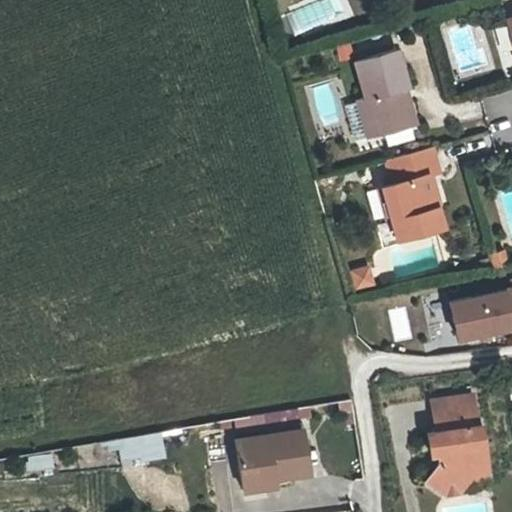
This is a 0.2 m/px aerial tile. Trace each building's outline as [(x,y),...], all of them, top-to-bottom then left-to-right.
[(375,130),(379,145),(417,134),(412,111),(406,109),(403,99),(410,97),(399,62),(359,72),(369,110),(362,111),(366,132),(375,130)] [(370,147),(379,145),(375,130),(366,132),(370,147)] [(397,225),(403,249),(439,240),(450,238),(438,183),(446,181),(440,154),(393,167),(398,193),(389,195),(374,199),(381,229),(397,225)] [(511,271),(506,255),(490,259),(494,275),(511,271)] [(358,279),(362,296),(378,292),(374,276),(358,279)] [(511,286),(450,300),(459,342),(511,330),(511,286)] [(282,413),(285,436),(316,432),(312,408),(282,413)] [(468,483),(485,480),(481,455),(483,454),(481,442),(478,443),(474,412),(432,419),(435,435),(426,436),(429,458),(438,456),(440,465),(438,465),(424,484),(443,497),(459,494),(468,483)] [(116,438),(120,465),(165,459),(162,431),(116,438)] [(285,480),(286,485),(326,479),(319,432),(316,432),(285,436),(254,441),(260,483),(285,480)] [(27,468),(50,467),(49,453),(26,454),(27,468)] [(286,493),(286,485),(285,480),(260,483),(261,496),(286,493)]
